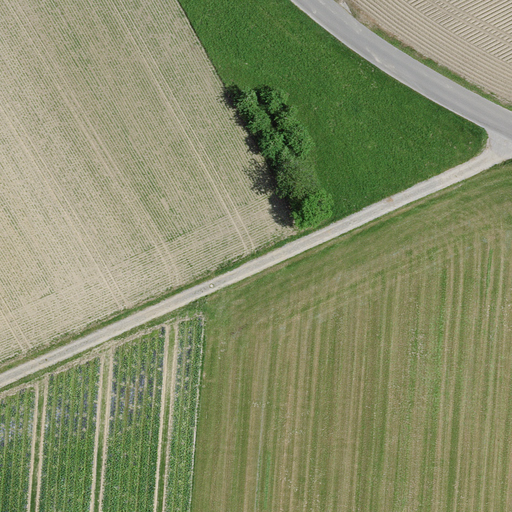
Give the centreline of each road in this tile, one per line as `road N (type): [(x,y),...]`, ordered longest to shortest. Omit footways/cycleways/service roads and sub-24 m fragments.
road 1 (track): [(511,146),(0,383)]
road 2 (tertiary): [(310,0),(395,62),(511,128)]
